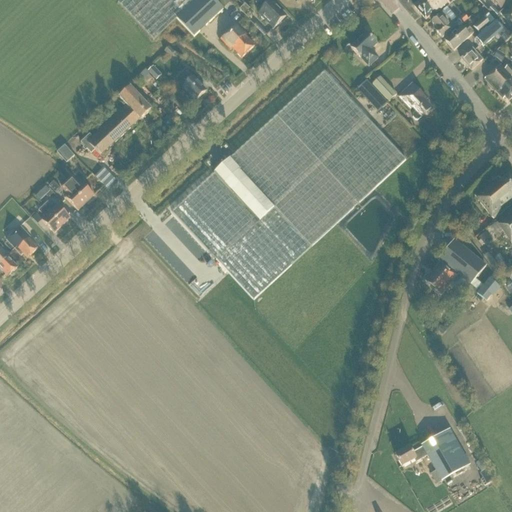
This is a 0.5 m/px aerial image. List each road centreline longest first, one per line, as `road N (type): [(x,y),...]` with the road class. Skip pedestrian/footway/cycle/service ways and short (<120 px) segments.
road 1 (tertiary): [(0,319),(344,0)]
road 2 (unclassified): [(347,511),(419,239),(501,146)]
road 3 (unclassified): [(501,146),(384,0)]
